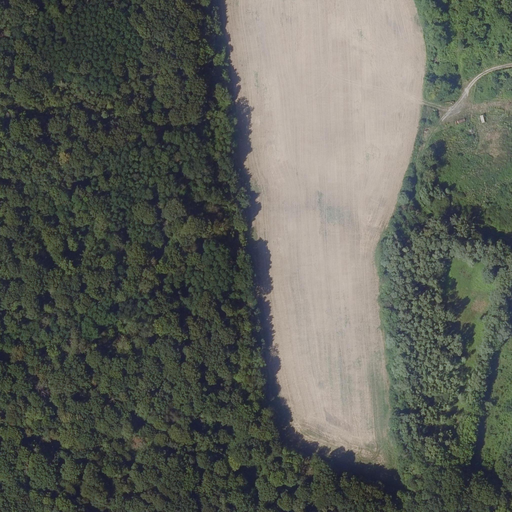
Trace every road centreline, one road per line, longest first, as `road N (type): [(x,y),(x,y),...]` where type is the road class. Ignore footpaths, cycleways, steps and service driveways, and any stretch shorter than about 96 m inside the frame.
road 1 (track): [(188,0),(250,389),(262,434),(321,511)]
road 2 (track): [(511,233),(487,228),(481,215),(485,168),(465,95),(487,71),(511,65)]
road 3 (track): [(455,112),(422,147),(416,203),(487,228)]
